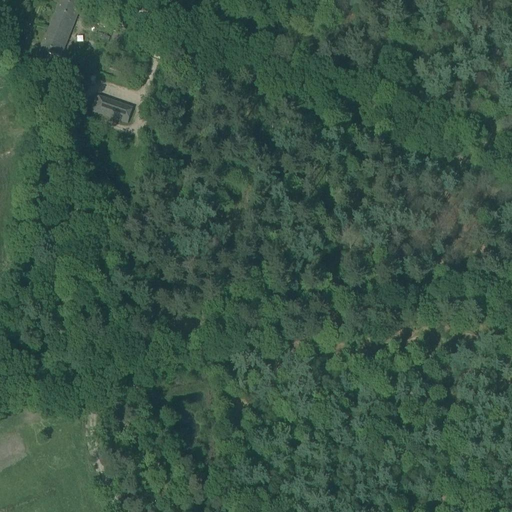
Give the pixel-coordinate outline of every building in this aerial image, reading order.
[(60,0),(51,24),(71,31),(75,20),(83,1),(79,0),(60,0)] [(90,22),(116,32),(121,18),(96,8),(90,22)] [(0,34),(14,40),(19,29),(0,21),(0,34)] [(60,59),(71,31),(51,24),(37,60),(45,63),(48,54),(60,59)] [(128,124),(133,108),(96,96),(91,111),(128,124)]
